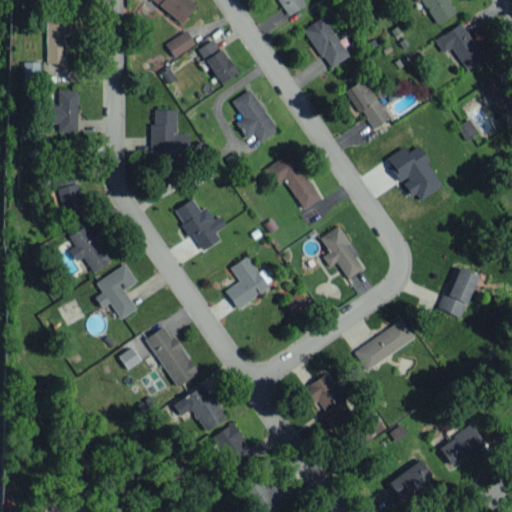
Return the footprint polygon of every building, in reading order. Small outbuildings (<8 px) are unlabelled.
[(193,4),(188,0),(151,0),(180,21),(193,4)] [(302,0),(276,0),(286,15),(305,3),(302,0)] [(419,0),(435,24),(455,11),(447,0),(419,0)] [(45,14),(44,62),(63,62),(64,34),(75,35),(76,15),(45,14)] [(346,56),(323,15),(303,26),(325,68),(346,56)] [(450,46),(465,71),(483,60),(461,21),(433,38),(441,52),(450,46)] [(163,43),(173,57),(194,43),(184,29),(163,43)] [(219,83),(235,72),(211,38),(195,49),(219,83)] [(38,61),(21,61),(21,81),(38,81),(38,61)] [(501,118),(511,110),(511,100),(494,73),(478,84),(501,118)] [(345,88),(368,129),(385,119),(363,78),(345,88)] [(230,100),(241,117),(234,121),(244,137),(252,132),(258,141),(275,130),(248,88),(230,100)] [(75,131),(76,90),(57,89),(56,104),(46,104),(46,122),(56,123),(56,131),(75,131)] [(148,151),(187,152),(188,133),(175,133),(175,109),(153,108),(152,123),(149,123),(148,151)] [(464,139),(476,133),(468,118),(456,125),(464,139)] [(440,185),(416,145),(405,152),(402,146),(383,157),(398,182),(401,180),(414,201),(440,185)] [(283,179),(302,208),(318,198),(288,151),(262,168),(273,186),(283,179)] [(83,214),(77,191),(76,192),(70,170),(51,176),(63,219),(83,214)] [(173,208),(199,251),(218,239),(208,223),(213,220),(204,206),(198,210),(191,197),(173,208)] [(73,261),(82,256),(91,271),(107,262),(85,224),(67,234),(73,245),(67,249),(73,261)] [(318,236),(327,251),(321,255),(327,265),(334,261),(345,278),(363,266),(336,224),(318,236)] [(234,307),(271,283),(262,268),(256,272),(245,255),(228,266),(237,280),(223,290),(234,307)] [(94,280),(100,292),(93,296),(99,307),(108,301),(118,318),(134,308),(122,288),(134,281),(124,263),(94,280)] [(461,316),(474,272),(450,265),(437,309),(461,316)] [(292,315),(306,303),(296,290),(281,301),(292,315)] [(413,338),(400,319),(351,350),(363,369),(413,338)] [(195,374),(165,324),(144,336),(173,386),(195,374)] [(139,360),(130,346),(116,354),(125,369),(139,360)] [(301,387),(311,403),(316,399),(324,411),(319,414),(329,429),(351,414),(341,398),(346,395),(338,383),(333,386),(324,372),(301,387)] [(188,408),(204,431),(224,417),(201,383),(171,404),(178,415),(188,408)] [(251,458),(232,422),(212,433),(231,469),(251,458)] [(361,422),(343,434),(353,449),(371,437),(361,422)] [(449,465),(483,443),(470,424),(436,445),(449,465)] [(398,498),(431,476),(419,458),(386,481),(398,498)] [(272,483),(266,487),(256,472),(236,486),(253,511),(261,511),(282,498),(272,483)]
